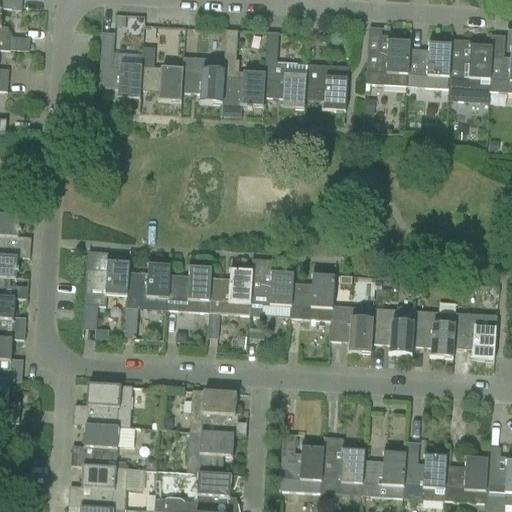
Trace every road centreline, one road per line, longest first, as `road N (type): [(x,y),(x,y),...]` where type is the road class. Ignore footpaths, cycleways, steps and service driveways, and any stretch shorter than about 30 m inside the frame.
road 1 (unclassified): [(65,366),(42,341),(59,25),(78,0)]
road 2 (unclassified): [(511,395),(258,377)]
road 3 (unclassified): [(313,4),(511,11)]
road 4 (unclassified): [(258,377),(65,366)]
road 5 (unclassified): [(253,511),(258,377)]
road 6 (unclassified): [(54,493),(65,366)]
